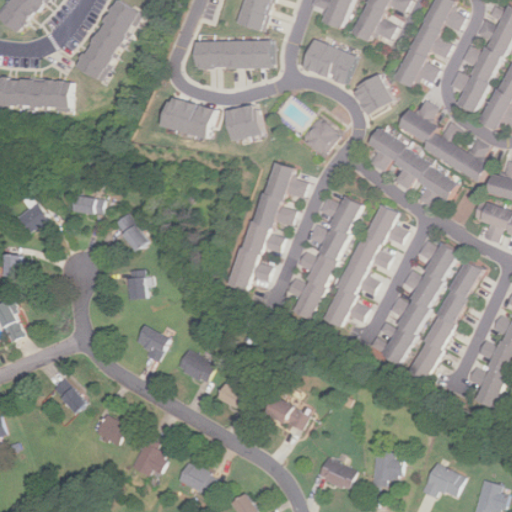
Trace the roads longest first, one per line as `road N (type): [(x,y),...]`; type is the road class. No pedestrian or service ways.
road 1 (residential): [(292,81),(309,0),(480,7),(450,76),(453,110),(511,142)]
road 2 (residential): [(84,271),(82,326),(104,363),(278,469),(304,511)]
road 3 (residential): [(202,0),(178,66),(186,85),(225,100),(292,81),(333,90),(363,117),(348,155)]
road 4 (residential): [(511,262),(412,205),(348,155)]
road 5 (residential): [(277,300),(326,184),(348,155)]
road 6 (residential): [(432,218),(372,340)]
road 7 (residential): [(511,273),(459,385)]
